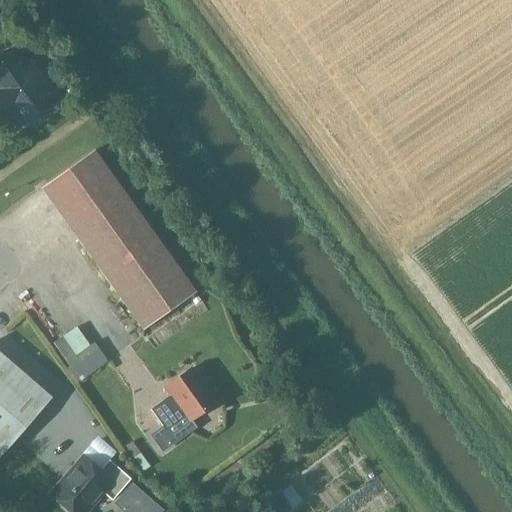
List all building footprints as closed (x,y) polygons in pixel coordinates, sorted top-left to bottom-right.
[(21,50),(0,65),(0,112),(8,116),(17,127),(56,99),(21,50)] [(41,188),(142,330),(195,293),(93,151),(41,188)] [(72,353),(66,357),(75,371),(107,351),(94,332),(85,338),(72,317),(55,327),(72,353)] [(0,456),(50,398),(0,354),(0,456)] [(164,388),(169,395),(150,410),(165,431),(184,416),(188,422),(214,403),(190,369),(164,388)] [(277,396),(267,404),(276,417),(286,409),(277,396)] [(99,471),(84,458),(50,497),(68,511),(83,511),(101,492),(111,501),(129,480),(108,461),(99,471)]
